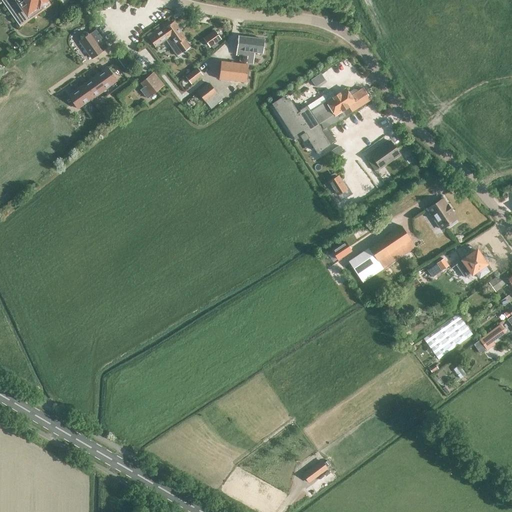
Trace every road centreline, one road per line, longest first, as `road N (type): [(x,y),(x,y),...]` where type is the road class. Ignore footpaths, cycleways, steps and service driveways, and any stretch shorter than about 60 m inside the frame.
road 1 (unclassified): [(511,229),(339,30),(173,0)]
road 2 (secondary): [(201,511),(0,394)]
